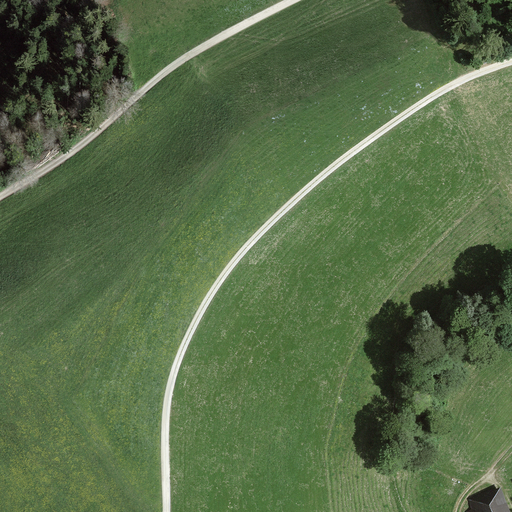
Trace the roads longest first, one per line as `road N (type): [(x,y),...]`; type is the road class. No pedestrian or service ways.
road 1 (unclassified): [(511,60),(441,90),(351,151),(231,264),(193,323),(170,383),(165,511)]
road 2 (unclassified): [(0,196),(54,165),(177,64),(293,0)]
